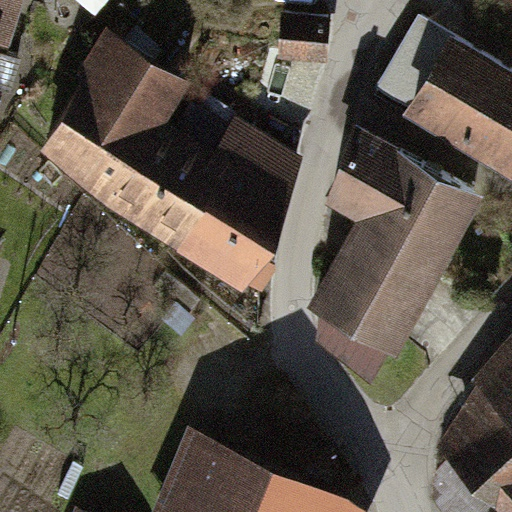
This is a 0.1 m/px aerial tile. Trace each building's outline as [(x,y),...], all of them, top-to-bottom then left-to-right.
[(0,0),(0,125),(38,0),(0,0)] [(331,13),(285,10),(282,48),(328,52),(331,13)] [(511,38),(484,22),(441,97),(511,137),(511,38)] [(188,184),(213,147),(178,127),(160,116),(188,75),(116,29),(50,134),(118,189),(181,231),(205,195),(188,184)] [(213,147),(217,149),(233,124),(194,100),(178,127),(213,147)] [(205,195),(181,231),(247,272),(249,270),(263,280),(277,259),(263,250),(273,236),(300,153),(239,114),(233,124),(217,149),(213,147),(188,184),(205,195)] [(511,199),(511,180),(400,119),(363,186),(397,205),(349,292),(434,339),(511,199)] [(511,511),(511,347),(433,438),(504,501),(494,511),(511,511)] [(394,511),(402,492),(221,428),(191,511),(394,511)]
